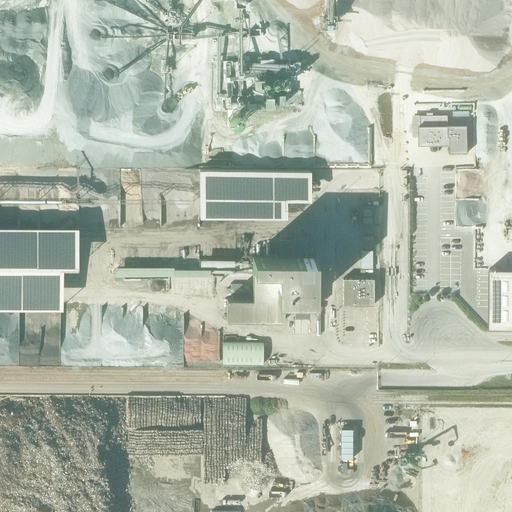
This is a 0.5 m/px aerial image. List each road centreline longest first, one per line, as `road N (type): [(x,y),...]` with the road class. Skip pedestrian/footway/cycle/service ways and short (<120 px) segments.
road 1 (unknown): [(303,214),(306,346),(179,301),(102,296)]
road 2 (unknown): [(93,229),(303,214)]
road 3 (unknown): [(93,229),(102,296),(0,298)]
